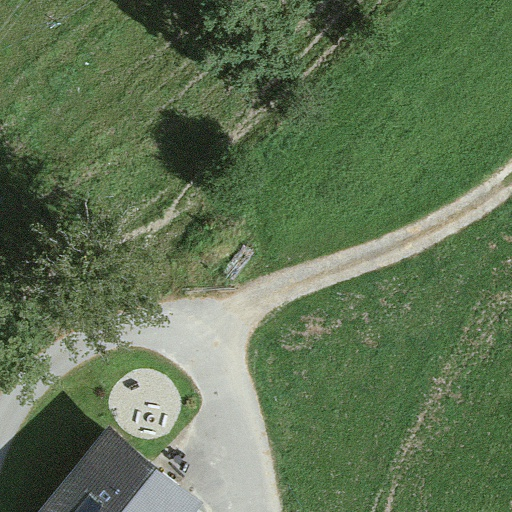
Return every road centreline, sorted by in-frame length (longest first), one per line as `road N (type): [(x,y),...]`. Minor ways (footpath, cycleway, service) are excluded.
road 1 (track): [(505,186),(357,264),(88,337),(48,364),(0,428)]
road 2 (track): [(213,511),(244,471),(224,305)]
